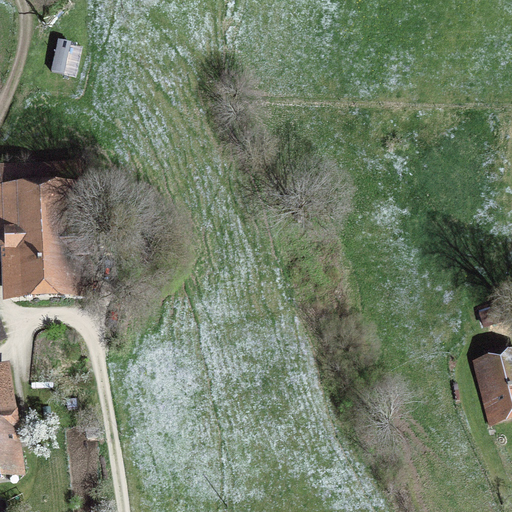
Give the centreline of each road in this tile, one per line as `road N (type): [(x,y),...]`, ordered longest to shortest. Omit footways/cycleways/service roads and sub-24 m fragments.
road 1 (track): [(0,327),(79,318),(95,340),(125,511)]
road 2 (track): [(20,0),(28,20),(24,68),(0,126)]
